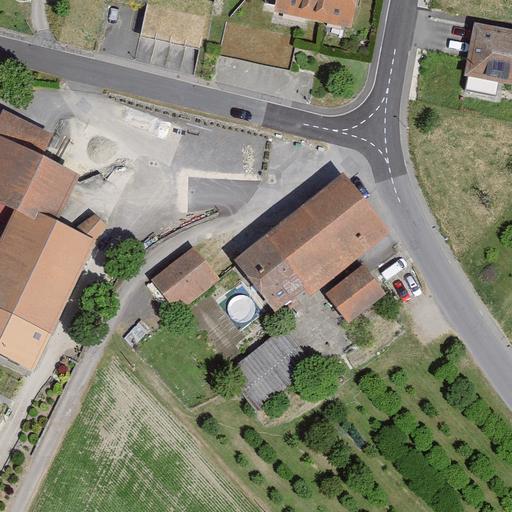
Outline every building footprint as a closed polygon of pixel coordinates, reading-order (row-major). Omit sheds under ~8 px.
[(277,0),(273,16),(350,36),(359,0),(277,0)] [(511,34),(476,28),(467,79),(511,88),(511,34)] [(0,207),(9,212),(0,231),(0,356),(34,373),(106,224),(94,212),(76,230),(57,221),(79,174),(41,156),(51,135),(0,110),(0,111),(0,207)] [(344,178),(240,265),(278,310),(305,287),(314,298),(391,234),(344,178)] [(154,280),(179,311),(221,278),(196,247),(154,280)] [(356,276),(320,303),(341,331),(377,305),(356,276)] [(281,335),(223,382),(253,420),(311,373),(281,335)]
